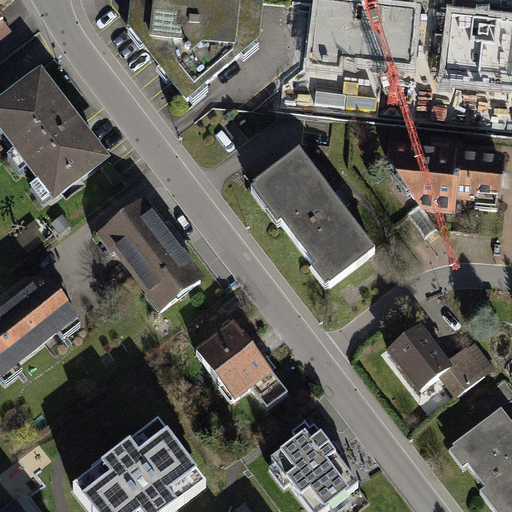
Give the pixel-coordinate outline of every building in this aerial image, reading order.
[(188,109),(264,52),(268,0),(134,0),(131,40),(188,109)] [(415,9),(331,0),(317,0),(311,64),(340,67),(341,55),(410,62),(415,9)] [(511,84),(511,19),(452,13),(445,78),(511,84)] [(0,16),(0,43),(13,35),(0,16)] [(36,78),(0,105),(0,141),(51,208),(104,167),(36,78)] [(387,175),(421,218),(452,221),(453,208),(459,158),(390,151),(387,175)] [(299,156),(257,188),(284,223),(281,226),(316,271),(319,269),(334,287),(376,255),(299,156)] [(503,163),(459,158),(453,208),(498,213),(503,163)] [(149,208),(104,240),(159,316),(204,284),(149,208)] [(47,282),(0,317),(0,381),(3,385),(81,328),(47,282)] [(428,324),(392,351),(423,391),(442,376),(457,396),(495,368),(475,342),(454,358),(428,324)] [(231,325),(195,351),(232,402),(268,377),(231,325)] [(511,511),(511,416),(506,408),(457,444),(460,447),(456,451),(468,468),(474,464),(491,487),(486,491),(502,511),(511,511)] [(158,427),(73,493),(87,511),(178,511),(187,505),(178,493),(198,478),(158,427)] [(316,431),(273,463),(309,511),(329,511),(360,489),(316,431)]
